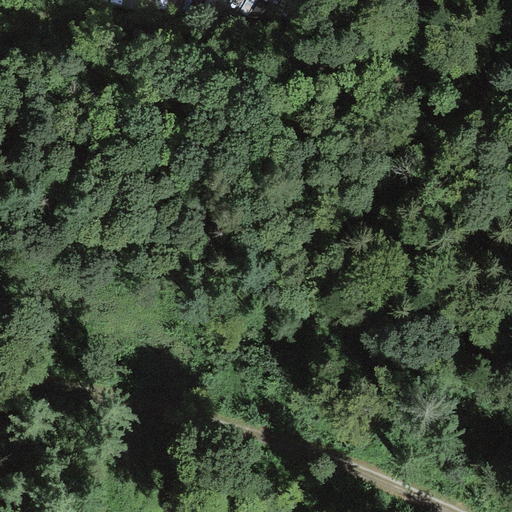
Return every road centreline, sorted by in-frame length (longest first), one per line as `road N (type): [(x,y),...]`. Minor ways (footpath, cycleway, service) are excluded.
road 1 (track): [(0,4),(125,39),(511,98)]
road 2 (track): [(0,375),(48,380),(331,455),(460,511)]
